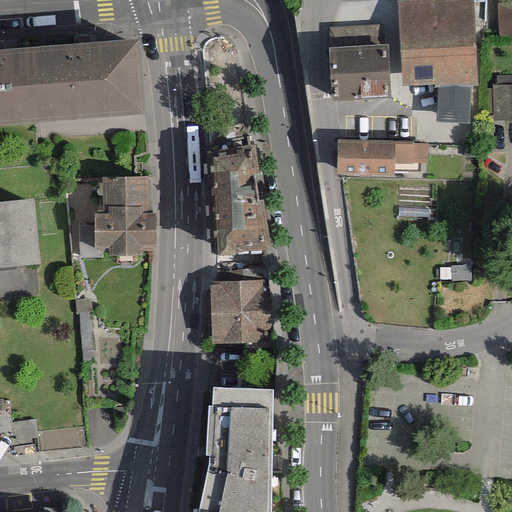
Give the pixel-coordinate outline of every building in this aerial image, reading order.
[(475,0),(460,0),(402,4),(408,87),(482,82),(475,0)] [(511,4),(502,4),(503,44),(511,43),(511,4)] [(0,143),(32,141),(144,130),(132,45),(0,55),(0,143)] [(389,45),(334,47),(336,104),(391,102),(389,45)] [(495,117),(511,116),(511,82),(495,83),(495,117)] [(347,141),(344,176),(430,183),(433,148),(347,141)] [(255,145),(212,151),(218,254),(270,249),(255,145)] [(150,176),(104,176),(104,214),(96,215),(96,249),(150,248),(150,176)] [(84,182),(86,210),(101,209),(99,181),(84,182)] [(32,191),(0,193),(0,258),(38,255),(32,191)] [(272,287),(212,287),(212,348),(272,348),(272,287)] [(208,446),(217,444),(204,511),(273,511),(277,382),(216,376),(215,392),(210,393),(208,446)] [(0,442),(16,441),(13,417),(12,399),(0,400),(0,442)] [(16,441),(40,440),(41,417),(13,417),(16,441)]
